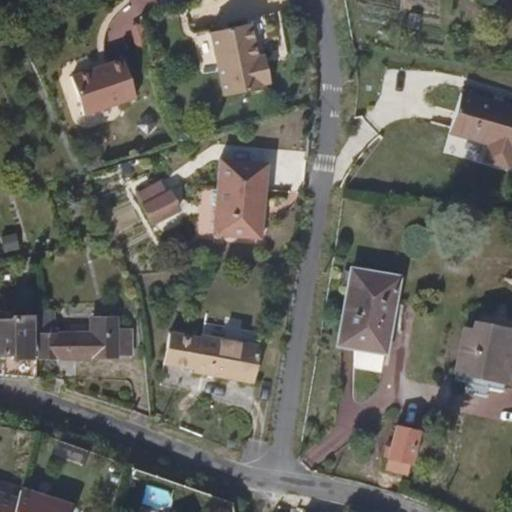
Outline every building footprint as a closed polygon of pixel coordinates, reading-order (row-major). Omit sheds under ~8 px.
[(217,34),(228,96),(267,90),(266,86),(275,84),(270,62),(262,64),(256,27),(217,34)] [(137,100),(122,62),(70,82),(84,119),(137,100)] [(511,111),(456,94),(444,132),(485,144),(480,159),(503,166),(511,133),(511,111)] [(257,239),(264,164),(216,159),(208,233),(257,239)] [(176,212),(168,196),(143,208),(151,225),(176,212)] [(2,249),(18,248),(17,233),(1,234),(2,249)] [(351,367),(378,372),(380,352),(382,353),(394,279),(346,272),(334,344),(351,347),(351,367)] [(36,356),(118,356),(118,353),(133,353),(132,326),(119,326),(119,313),(89,313),(90,333),(49,333),(49,323),(36,323),(36,356)] [(474,329),(511,336),(511,320),(478,315),(474,329)] [(0,364),(1,377),(34,379),(33,358),(28,358),(27,317),(4,316),(5,322),(0,322),(0,364)] [(500,393),(511,336),(474,329),(472,336),(463,334),(454,381),(464,383),(462,393),(483,398),(485,389),(500,393)] [(199,338),(198,340),(166,335),(161,366),(193,371),(193,374),(247,383),(254,347),(199,338)] [(393,429),(384,470),(406,475),(416,435),(393,429)] [(65,511),(69,503),(16,485),(13,494),(7,511),(65,511)] [(7,511),(13,494),(0,490),(0,511),(7,511)]
